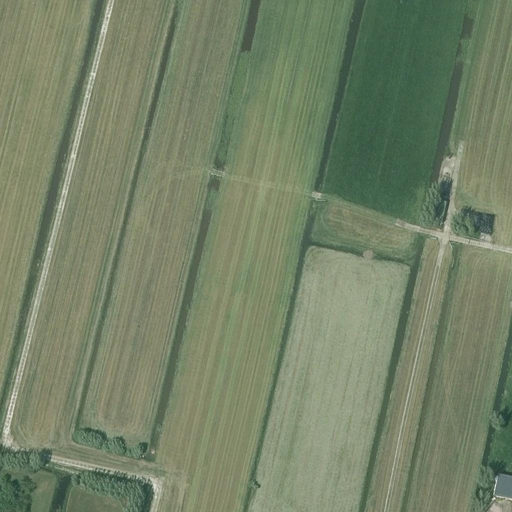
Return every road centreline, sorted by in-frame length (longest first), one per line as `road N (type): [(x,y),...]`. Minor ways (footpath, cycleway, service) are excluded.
road 1 (track): [(110,0),(4,438),(12,449),(161,482),(154,511)]
road 2 (track): [(385,511),(462,143),(511,70)]
road 3 (track): [(212,96),(199,153),(209,171),(399,223)]
